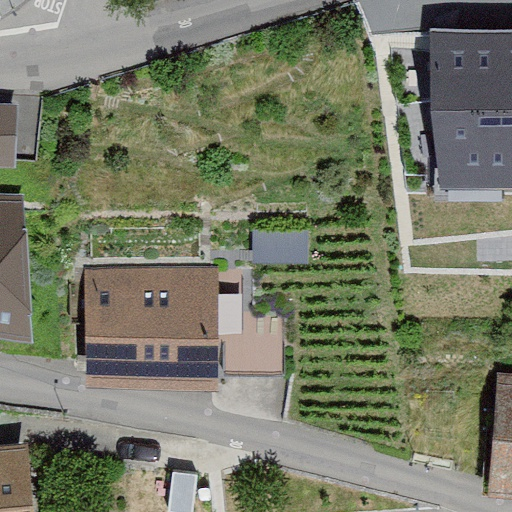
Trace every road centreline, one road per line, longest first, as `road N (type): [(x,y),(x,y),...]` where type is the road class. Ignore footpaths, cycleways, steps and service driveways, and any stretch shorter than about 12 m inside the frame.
road 1 (residential): [(0,384),(259,435),(511,509)]
road 2 (residential): [(59,46),(229,0)]
